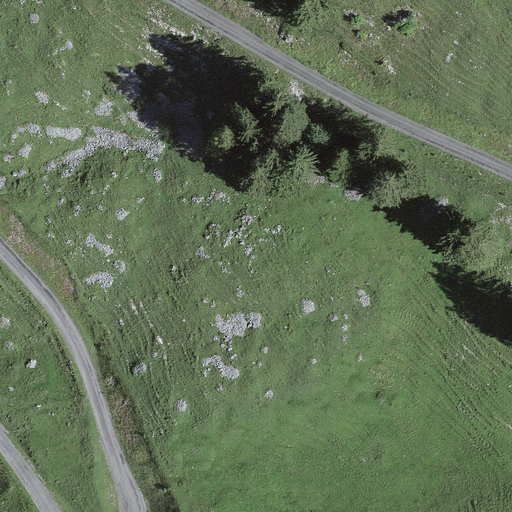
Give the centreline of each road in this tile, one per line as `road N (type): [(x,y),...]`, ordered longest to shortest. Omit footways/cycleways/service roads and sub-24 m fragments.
road 1 (track): [(179,0),(383,116),(511,172)]
road 2 (track): [(133,511),(71,333),(0,247)]
